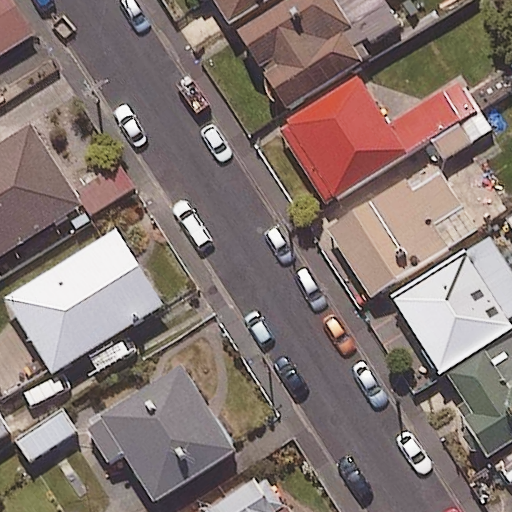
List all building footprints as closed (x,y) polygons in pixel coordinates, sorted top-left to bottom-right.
[(0,0),(0,63),(36,40),(9,0),(0,0)] [(213,0),(233,31),(281,0),(213,0)] [(296,0),(237,38),(289,118),(367,68),(358,53),(372,44),(373,46),(406,25),(412,35),(437,19),(424,0),(398,0),(390,6),(386,0),(296,0)] [(365,88),(362,82),(281,133),(330,209),(409,159),(411,162),(435,148),(482,118),(461,85),(392,129),(376,105),(383,100),(372,83),(365,88)] [(482,118),(435,148),(446,165),(495,133),(484,116),(482,118)] [(77,195),(33,126),(0,147),(0,262),(86,209),(92,219),(136,191),(121,168),(77,195)] [(481,235),(443,177),(415,195),(409,184),(330,236),(375,304),(481,235)] [(167,313),(119,236),(8,305),(56,382),(167,313)] [(511,326),(511,273),(493,243),(395,305),(444,382),(449,379),(511,338),(511,327),(511,326)] [(511,338),(449,379),(469,409),(460,416),(492,465),(511,452),(511,338)] [(240,459),(185,371),(88,432),(111,469),(125,461),(157,511),(240,459)] [(79,438),(64,415),(17,445),(32,468),(79,438)] [(0,444),(11,438),(0,420),(0,444)] [(262,496),(257,489),(219,511),(284,511),(271,491),(262,496)]
